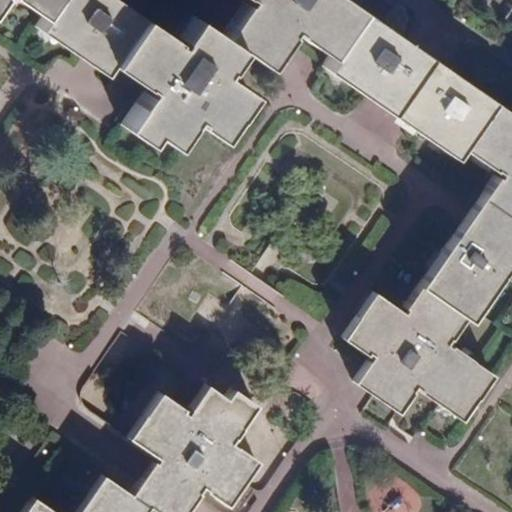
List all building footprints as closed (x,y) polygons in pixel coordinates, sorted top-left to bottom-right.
[(342,80),(362,93),(373,19),(345,0),(243,0),(220,34),(198,19),(183,39),(178,36),(175,40),(116,0),(30,0),(33,1),(28,7),(41,15),(38,20),(59,34),(55,40),(100,71),(107,61),(145,87),(120,124),(144,140),(151,131),(164,141),(181,117),(186,121),(189,117),(217,136),(232,115),(227,111),(243,87),(220,72),(238,47),(266,66),(291,30),(295,33),(298,27),(319,41),(315,47),(327,55),(325,60),(346,74),(342,80)] [(192,15),(178,36),(183,39),(198,19),(192,15)] [(362,93),(395,116),(407,42),(373,19),(362,93)] [(59,34),(38,20),(34,26),(55,40),(59,34)] [(298,27),(295,33),(315,47),(319,41),(298,27)] [(362,318),(356,314),(341,336),(369,355),(366,360),(387,374),(372,394),(373,396),(377,390),(400,406),(414,387),(419,391),(423,386),(464,414),(493,373),(447,340),(464,315),(470,319),(478,306),(473,302),(487,282),(492,286),(511,257),(511,114),(407,42),(395,116),(431,141),(435,136),(456,151),(459,146),(471,155),(475,149),(495,164),(492,169),(496,171),(441,251),(447,254),(433,275),(427,271),(401,310),(378,294),(362,318)] [(325,60),(321,65),(342,80),(346,74),(325,60)] [(243,87),(227,111),(232,115),(248,91),(243,87)] [(181,117),(164,141),(170,144),(186,121),(181,117)] [(435,136),(431,141),(452,156),(456,151),(435,136)] [(475,149),(471,155),(492,169),(495,164),(475,149)] [(433,275),(447,254),(441,251),(427,271),(433,275)] [(473,302),(478,306),(492,286),(487,282),(473,302)] [(378,294),(372,290),(356,314),(362,318),(378,294)] [(387,374),(366,360),(352,380),(372,394),(387,374)] [(188,407),(194,411),(210,387),(205,383),(188,407)] [(423,386),(419,391),(461,419),(464,414),(423,386)] [(141,511),(146,505),(156,511),(182,511),(200,487),(224,504),(241,479),(236,476),(250,455),(229,441),(254,404),(230,388),(224,396),(210,387),(194,411),(188,407),(185,411),(157,392),(142,413),(148,417),(131,440),(154,455),(129,492),(106,477),(91,498),(81,511),(54,511),(31,496),(19,511),(141,511)] [(377,390),(373,396),(396,411),(400,406),(377,390)] [(126,437),(131,440),(148,417),(142,413),(126,437)] [(241,479),(255,459),(250,455),(236,476),(241,479)] [(100,474),(86,495),(91,498),(106,477),(100,474)] [(74,511),(81,511),(91,498),(86,495),(74,511)]
